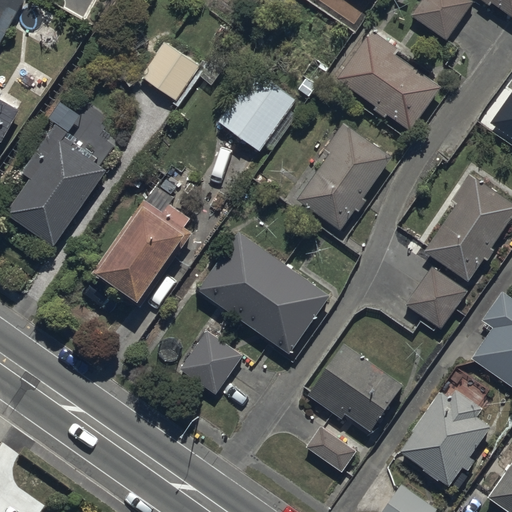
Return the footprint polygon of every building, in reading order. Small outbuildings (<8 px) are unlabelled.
[(33,7),(19,0),(0,0),(0,53),(0,54),(13,32),(17,34),(33,7)] [(475,9),(462,0),(426,0),(413,18),(449,44),(475,9)] [(511,0),(481,0),(511,20),(511,0)] [(373,36),(339,85),(382,112),(379,118),(412,139),(443,95),(396,63),(401,56),(373,36)] [(202,73),(164,46),(140,80),(178,107),(202,73)] [(260,159),(298,106),(258,77),(220,131),(260,159)] [(490,129),(511,144),(511,98),(490,129)] [(0,147),(2,149),(20,117),(0,105),(0,147)] [(396,163),(345,128),(327,155),(332,158),(299,206),(343,237),(358,216),(362,219),(370,208),(367,206),(396,163)] [(99,165),(69,144),(71,141),(58,131),(24,179),(35,186),(9,222),(54,253),(108,176),(97,169),(99,165)] [(511,227),(511,207),(472,179),(453,206),(460,212),(428,258),(470,288),(487,265),(490,267),(496,257),(493,255),(511,227)] [(175,206),(155,191),(100,267),(103,269),(94,282),(142,316),(152,302),(161,308),(177,285),(168,279),(196,241),(188,235),(194,226),(172,210),(175,206)] [(334,304),(241,237),(201,294),(293,361),(334,304)] [(470,297),(432,272),(407,309),(445,334),(470,297)] [(511,304),(500,297),(481,325),(494,333),(472,365),(511,392),(511,304)] [(245,362),(208,336),(182,374),(219,400),(245,362)] [(403,386),(343,345),(309,395),(343,419),(346,415),(371,432),(403,386)] [(414,436),(400,456),(448,490),(461,472),(467,476),(475,465),(468,461),(488,432),(476,423),(482,414),(453,394),(448,401),(439,395),(412,434),(414,436)] [(358,457),(323,432),(308,453),(343,478),(358,457)] [(511,511),(511,464),(488,499),(507,511),(511,511)] [(437,511),(402,488),(385,511),(437,511)]
